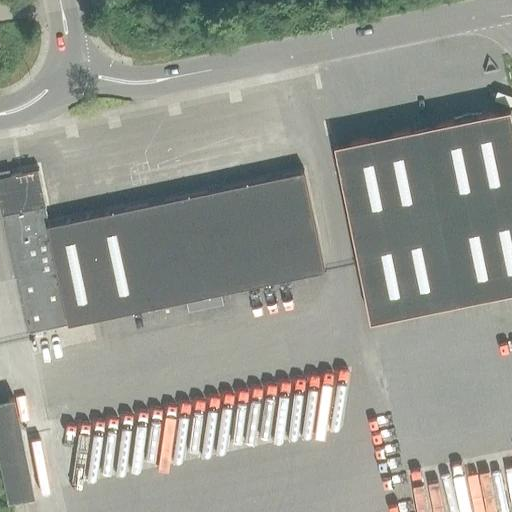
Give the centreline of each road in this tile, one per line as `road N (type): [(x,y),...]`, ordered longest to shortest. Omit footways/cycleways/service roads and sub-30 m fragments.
road 1 (unclassified): [(67,80),(149,80),(511,2)]
road 2 (unknown): [(34,399),(355,321)]
road 3 (unknown): [(296,48),(355,321)]
road 4 (unknown): [(334,487),(367,433),(355,321)]
road 5 (unknown): [(0,250),(34,399)]
road 6 (unknown): [(34,399),(79,511)]
